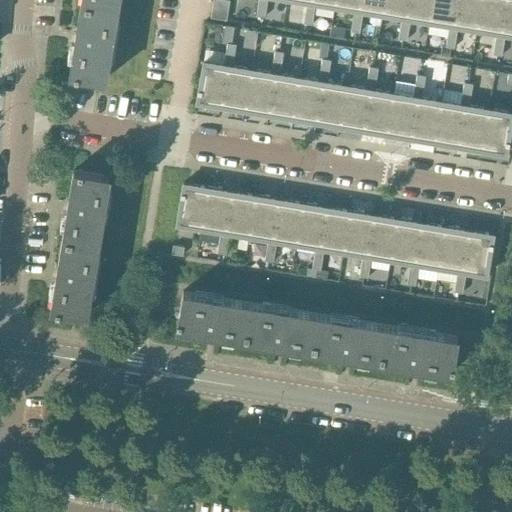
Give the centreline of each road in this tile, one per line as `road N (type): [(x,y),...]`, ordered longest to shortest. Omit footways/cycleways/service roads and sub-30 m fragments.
road 1 (tertiary): [(511,430),(2,349)]
road 2 (residential): [(511,193),(21,117)]
road 3 (residential): [(11,252),(21,117)]
